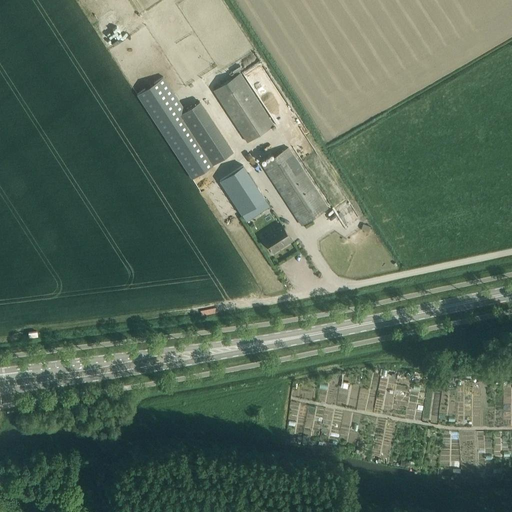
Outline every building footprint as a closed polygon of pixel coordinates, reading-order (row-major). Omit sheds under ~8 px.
[(274,81),(280,78),(275,68),(269,71),(274,81)] [(246,140),(272,123),(243,81),(240,75),(214,92),(218,98),(246,140)] [(157,80),(137,93),(192,178),(212,164),(211,163),(179,113),(179,114),(157,80)] [(233,149),(200,99),(180,113),(213,163),(233,149)] [(301,224),(327,207),(288,147),(262,164),(301,224)] [(258,203),(262,210),(269,205),(243,164),(219,180),(246,220),(253,216),(249,209),(258,203)] [(285,243),(292,239),(282,224),(263,236),(269,245),(268,245),(269,247),(270,246),(272,250),(284,242),(285,243)]
